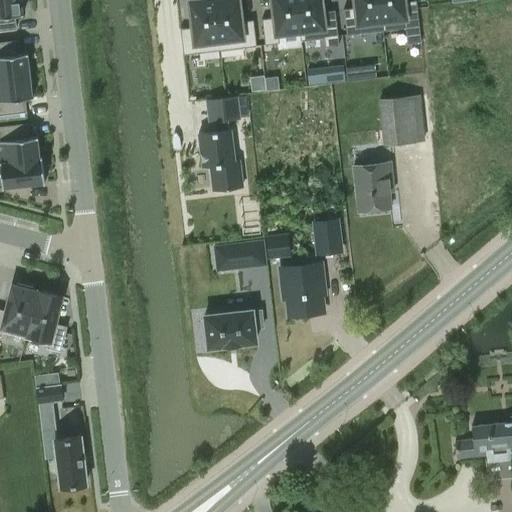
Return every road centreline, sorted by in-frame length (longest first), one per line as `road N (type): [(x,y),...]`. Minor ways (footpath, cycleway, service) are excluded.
road 1 (tertiary): [(197,511),(511,245)]
road 2 (residential): [(90,245),(125,511)]
road 3 (residential): [(55,0),(90,245)]
